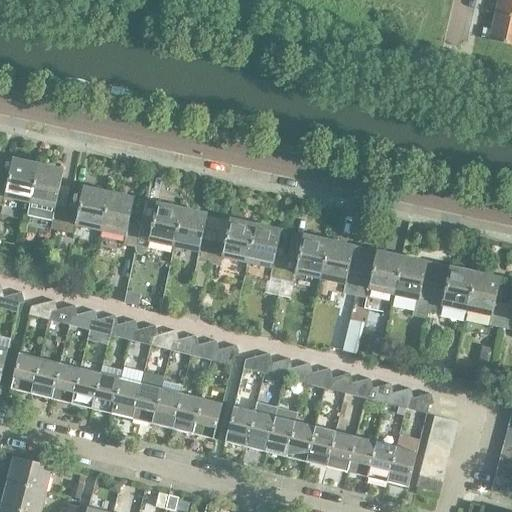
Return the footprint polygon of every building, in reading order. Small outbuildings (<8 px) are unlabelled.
[(511,0),(498,0),(495,14),(511,17),(511,0)] [(511,17),(495,14),(489,41),(511,45),(511,17)] [(0,182),(0,206),(2,207),(4,197),(29,203),(38,166),(12,160),(7,184),(0,182)] [(38,166),(29,203),(26,216),(52,222),(50,229),(61,232),(66,208),(55,206),(63,172),(38,166)] [(66,208),(61,232),(72,234),(74,225),(100,231),(108,193),(83,187),(77,211),(66,208)] [(123,245),(134,248),(140,225),(129,222),(134,199),(108,193),(100,231),(125,237),(123,245)] [(151,227),(140,225),(134,248),(134,252),(137,255),(141,256),(144,254),(146,250),(148,241),(173,247),(182,209),(156,203),(151,227)] [(182,209),(173,247),(199,253),(197,262),(207,264),(213,241),(202,238),(207,215),(182,209)] [(213,241),(207,264),(219,267),(221,257),(246,263),(255,225),(229,219),(224,243),(213,241)] [(255,225),(246,263),(272,269),(270,277),(281,280),(286,257),(275,254),(280,231),(255,225)] [(286,257),(281,280),(292,283),(294,273),(320,279),(328,241),(303,235),(297,259),(286,257)] [(328,241),(320,279),(345,285),(343,293),(354,296),(360,273),(348,270),(354,247),(328,241)] [(360,273),(354,296),(366,298),(368,289),(393,295),(402,257),(376,251),(371,275),(360,273)] [(0,264),(0,272),(13,276),(16,259),(2,256),(0,264)] [(428,312),(434,283),(423,281),(427,263),(402,257),(393,295),(416,300),(412,316),(426,319),(428,312)] [(434,283),(428,312),(439,315),(441,305),(466,311),(475,273),(449,267),(445,286),(434,283)] [(475,273),(466,311),(492,317),(490,326),(501,328),(506,305),(495,302),(501,279),(475,273)] [(0,308),(17,312),(19,303),(24,302),(21,292),(3,297),(0,297),(0,308)] [(124,305),(136,308),(138,298),(126,296),(124,305)] [(29,315),(50,320),(52,311),(56,310),(53,301),(31,306),(29,315)] [(50,320),(70,325),(72,316),(77,315),(75,305),(56,310),(52,311),(50,320)] [(511,306),(506,305),(501,328),(511,330),(511,306)] [(70,325),(90,330),(92,321),(96,320),(94,311),(77,315),(72,316),(70,325)] [(90,330),(110,335),(113,325),(117,325),(114,316),(96,320),(92,321),(90,330)] [(110,335),(130,340),(133,331),(137,330),(135,321),(117,325),(113,325),(110,335)] [(328,359),(350,360),(349,365),(361,365),(362,324),(347,323),(346,351),(329,350),(328,359)] [(130,340),(151,345),(153,336),(158,335),(155,326),(137,330),(133,331),(130,340)] [(315,326),(308,353),(324,357),(331,330),(315,326)] [(151,345),(171,350),(173,341),(178,340),(175,331),(158,335),(153,336),(151,345)] [(171,350),(191,355),(194,346),(198,345),(195,336),(178,340),(173,341),(171,350)] [(368,339),(365,356),(378,360),(382,343),(368,339)] [(0,340),(0,380),(7,351),(9,343),(0,340)] [(191,355),(211,360),(214,351),(219,350),(216,341),(198,345),(194,346),(191,355)] [(211,360),(233,365),(235,357),(240,356),(237,346),(219,350),(214,351),(211,360)] [(31,394),(40,359),(19,354),(10,389),(31,394)] [(244,369),(265,374),(267,364),(272,363),(269,354),(246,360),(244,369)] [(421,357),(417,373),(429,375),(432,360),(421,357)] [(31,394),(51,399),(60,364),(40,359),(31,394)] [(265,374),(285,379),(287,369),(292,368),(289,359),(272,363),(267,364),(265,374)] [(51,399),(72,404),(80,369),(60,364),(51,399)] [(285,379),(305,384),(308,374),(312,373),(309,364),(292,368),(287,369),(285,379)] [(102,368),(101,374),(92,409),(112,414),(121,379),(122,373),(102,368)] [(72,404),(92,409),(101,374),(80,369),(72,404)] [(305,384),(325,389),(328,380),(333,378),(330,369),(312,373),(308,374),(305,384)] [(457,370),(455,380),(473,384),(475,374),(457,370)] [(325,389),(346,394),(348,384),(353,383),(351,374),(333,378),(328,380),(325,389)] [(112,414),(132,419),(141,384),(121,379),(112,414)] [(346,394),(366,399),(368,389),(373,388),(371,380),(353,383),(348,384),(346,394)] [(163,383),(161,389),(152,424),(173,429),(181,394),(183,388),(163,383)] [(132,419),(152,424),(161,389),(141,384),(132,419)] [(366,399),(386,404),(388,394),(394,393),(391,384),(373,388),(368,389),(366,399)] [(386,404),(406,409),(408,400),(414,398),(411,389),(394,393),(388,394),(386,404)] [(173,429),(193,434),(202,399),(181,394),(173,429)] [(432,394),(414,398),(408,400),(406,409),(427,414),(429,405),(435,404),(432,394)] [(223,405),(202,399),(193,434),(214,440),(223,405)] [(225,442),(246,448),(255,412),(234,407),(225,442)] [(266,453),(287,458),(295,423),(294,422),(296,414),(286,411),(284,420),(275,418),(266,453)] [(246,448),(266,453),(275,418),(255,412),(246,448)] [(434,417),(431,429),(455,435),(458,423),(434,417)] [(287,458),(307,463),(316,428),(295,423),(287,458)] [(307,463),(327,468),(336,433),(316,428),(307,463)] [(431,429),(428,441),(452,446),(455,435),(431,429)] [(327,468),(347,473),(356,438),(336,433),(327,468)] [(347,473),(367,478),(376,443),(356,438),(347,473)] [(397,448),(396,448),(388,483),(408,488),(417,453),(406,450),(408,444),(399,441),(397,448)] [(428,441),(425,452),(449,458),(452,446),(428,441)] [(502,453),(511,455),(511,442),(504,441),(502,453)] [(367,478),(388,483),(396,448),(376,443),(367,478)] [(425,452),(423,464),(447,469),(449,458),(425,452)] [(499,464),(511,467),(511,455),(502,453),(499,464)] [(51,467),(14,458),(8,483),(45,492),(51,467)] [(423,464),(420,475),(444,481),(447,469),(423,464)] [(511,467),(499,464),(496,477),(511,480),(511,467)] [(444,481),(420,475),(417,487),(441,493),(444,481)] [(511,480),(495,477),(492,491),(511,496),(511,480)] [(8,483),(2,507),(21,511),(39,511),(45,492),(8,483)] [(71,497),(80,499),(83,486),(75,483),(71,497)] [(156,507),(166,509),(169,498),(159,495),(156,507)] [(166,509),(175,511),(179,500),(169,498),(166,509)]
